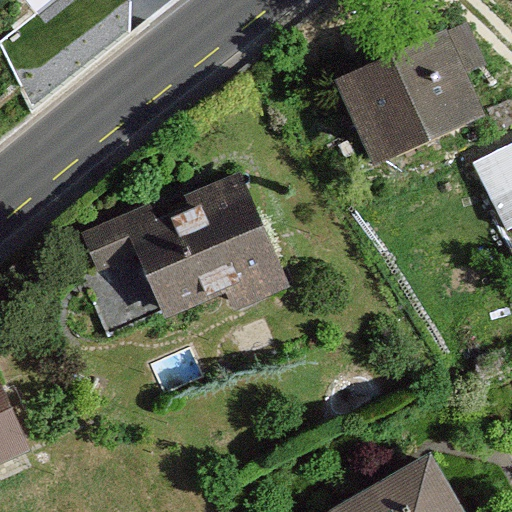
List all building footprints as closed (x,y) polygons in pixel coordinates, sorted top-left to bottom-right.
[(468,30),(352,77),(388,164),(504,117),(468,30)] [(511,138),(479,155),(511,219),(511,138)] [(155,250),(178,311),(237,289),(243,306),(302,284),(256,163),(99,222),(115,265),(155,250)] [(0,462),(42,445),(12,375),(0,380),(0,462)] [(489,511),(450,447),(342,511),(489,511)]
